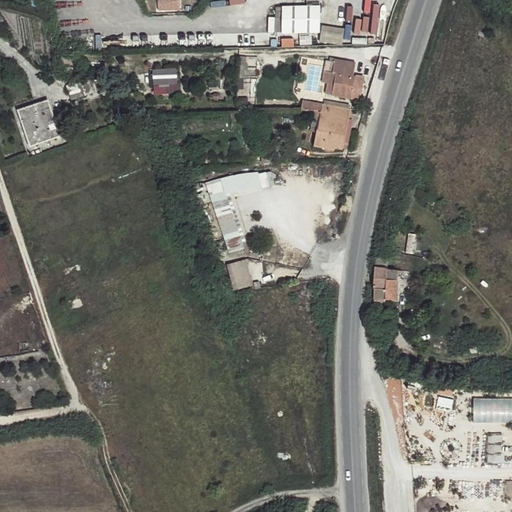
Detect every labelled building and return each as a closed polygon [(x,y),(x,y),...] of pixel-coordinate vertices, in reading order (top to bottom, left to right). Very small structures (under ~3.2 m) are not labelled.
[(158,0),(159,10),(178,9),(178,1),(171,1),(171,0),(158,0)] [(318,7),(276,7),(276,32),(319,32),(318,7)] [(344,29),(322,26),(320,41),(342,44),(344,29)] [(325,71),(329,71),(336,73),(332,92),(332,95),(351,99),(355,77),(353,77),(355,63),(335,59),(335,63),(327,62),(325,71)] [(155,68),(156,93),(181,92),(180,67),(155,68)] [(336,73),(329,71),(325,91),(332,92),(336,73)] [(67,85),(72,99),(94,92),(91,80),(80,81),(67,85)] [(44,112),(51,110),(48,100),(18,111),(30,145),(60,135),(56,125),(49,127),(44,112)] [(347,120),(349,109),(323,104),(323,105),(315,105),(314,110),(321,110),(321,114),(327,115),(324,130),(318,129),(314,146),(333,149),(333,148),(341,149),(342,148),(347,120)] [(56,125),(51,110),(44,112),(49,127),(56,125)] [(327,115),(321,114),(318,129),(324,130),(327,115)] [(352,121),(347,120),(342,148),(347,149),(352,121)] [(266,163),(277,163),(276,153),(266,154),(266,163)] [(261,187),(258,172),(204,182),(228,253),(245,249),(227,194),(261,187)] [(375,267),(386,269),(388,257),(376,256),(375,267)] [(248,258),(227,263),(233,292),(254,287),(248,258)] [(392,300),(393,270),(386,270),(386,269),(375,267),(373,288),(374,288),(374,302),(384,302),(384,299),(392,300)] [(453,409),(456,398),(442,395),(439,406),(453,409)]
